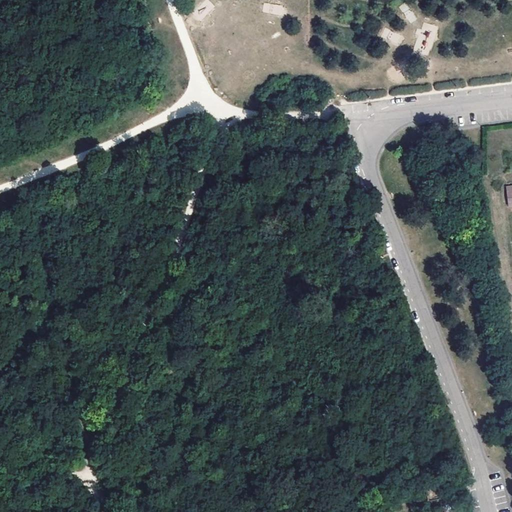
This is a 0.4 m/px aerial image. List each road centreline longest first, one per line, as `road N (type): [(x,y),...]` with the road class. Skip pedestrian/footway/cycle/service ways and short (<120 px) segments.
road 1 (unclassified): [(487,511),(470,444),(363,166),(364,136)]
road 2 (track): [(18,184),(202,101)]
road 3 (track): [(202,101),(254,115),(349,113),(364,136)]
road 4 (residential): [(364,136),(395,113),(511,98)]
